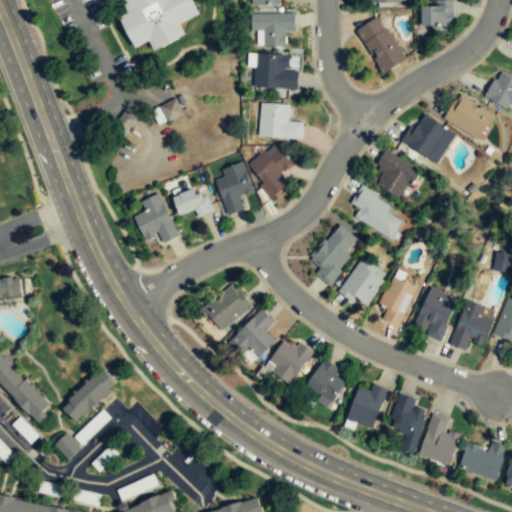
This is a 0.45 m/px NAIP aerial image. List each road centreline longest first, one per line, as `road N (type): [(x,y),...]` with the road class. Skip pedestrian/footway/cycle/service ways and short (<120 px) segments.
road 1 (secondary): [(427,511),(278,448),(164,354),(97,254),(0,13)]
road 2 (residential): [(125,301),(291,222),(319,193),(361,115)]
road 3 (residential): [(250,240),(276,277),(337,329),(496,392)]
road 4 (residential): [(361,115),(473,43),(497,0)]
road 5 (residential): [(361,115),(333,76),(327,0)]
